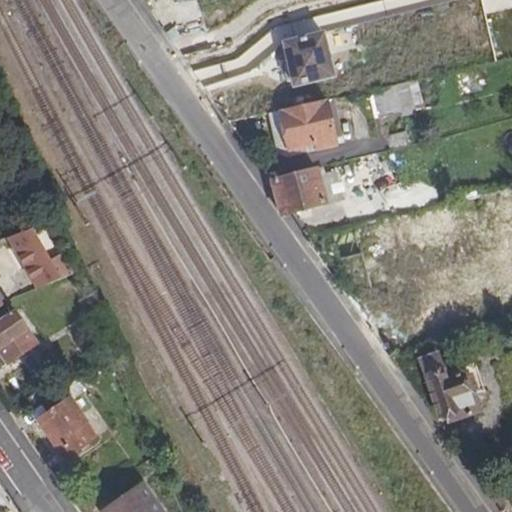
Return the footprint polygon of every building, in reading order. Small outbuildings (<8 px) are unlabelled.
[(189,9),(187,0),(169,0),(172,12),(189,9)] [(327,59),(345,56),(352,85),(362,83),(352,40),(324,45),(327,59)] [(279,51),(288,90),(327,81),(318,42),(279,51)] [(327,59),(333,89),(352,85),(345,56),(327,59)] [(364,93),(370,120),(386,117),(396,119),(408,117),(401,84),(364,93)] [(277,112),(286,151),(311,145),(312,152),(333,148),(323,101),(277,112)] [(286,151),(277,112),(267,114),(276,153),(285,158),(288,158),(312,152),(311,145),(286,151)] [(397,136),(400,149),(413,146),(407,122),(394,124),(397,136)] [(382,138),(386,153),(400,149),(397,136),(382,138)] [(281,176),(290,213),(335,202),(327,168),(326,165),(281,176)] [(327,168),(335,202),(349,198),(342,171),(334,173),(332,167),(327,168)] [(30,222),(6,232),(31,287),(52,272),(30,222)] [(52,272),(31,287),(31,288),(55,278),(52,272)] [(0,352),(8,364),(27,351),(15,311),(0,322),(0,352)] [(410,360),(416,379),(417,378),(433,373),(428,354),(410,360)] [(417,378),(430,418),(435,417),(448,413),(451,420),(472,413),(459,373),(439,379),(436,372),(433,373),(417,378)] [(53,450),(58,457),(88,436),(60,398),(70,390),(63,380),(40,396),(47,408),(42,410),(53,450)] [(435,417),(437,424),(451,420),(448,413),(435,417)] [(95,511),(153,511),(133,484),(95,511)]
